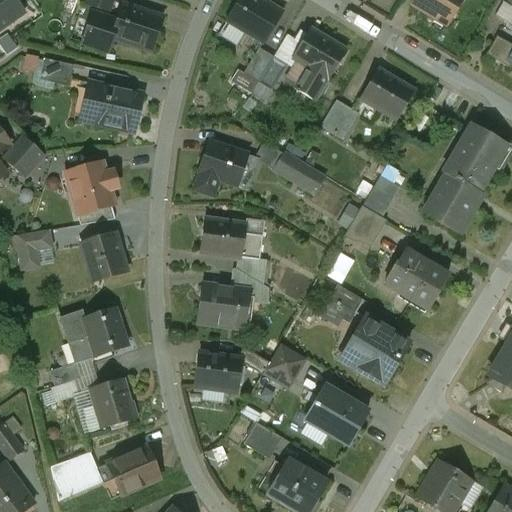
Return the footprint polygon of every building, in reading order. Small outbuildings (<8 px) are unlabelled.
[(11,0),(0,0),(0,29),(22,14),(11,0)] [(111,0),(87,0),(86,6),(108,13),(111,0)] [(264,6),(254,0),(238,0),(225,23),(261,45),(280,16),(279,15),(280,14),(265,4),(264,6)] [(460,0),(413,0),(410,6),(431,18),(435,11),(449,20),(460,0)] [(511,0),(509,0),(506,5),(502,2),(501,4),(511,10),(511,0)] [(161,19),(121,6),(114,28),(110,40),(111,40),(150,53),(161,19)] [(114,28),(95,22),(87,47),(106,53),(111,40),(110,40),(114,28)] [(344,52),(309,31),(291,60),(305,69),(292,91),(313,103),(326,82),(344,52)] [(511,47),(495,38),(485,55),(506,69),(509,64),(511,66),(511,47)] [(272,58),(257,50),(241,75),(256,84),(271,59),(272,58)] [(286,67),(271,59),(256,84),(270,93),(286,67)] [(72,67),(43,60),(38,82),(39,82),(40,76),(69,82),(72,67)] [(376,71),(358,101),(394,122),(412,93),(376,71)] [(140,96),(92,86),(84,123),(103,128),(104,126),(132,133),(140,96)] [(357,115),(334,102),(319,128),(341,142),(357,115)] [(423,122),(437,130),(447,114),(433,105),(423,122)] [(470,127),(441,175),(443,177),(476,196),(477,195),(492,169),(497,172),(510,151),(470,127)] [(22,139),(2,161),(22,178),(42,156),(22,139)] [(246,156),(208,143),(197,174),(198,175),(192,191),(211,198),(217,181),(234,187),(233,187),(235,188),(246,156)] [(281,156),(263,145),(256,156),(275,167),(281,156)] [(323,179),(282,155),(275,167),(272,172),(313,197),(323,179)] [(101,164),(64,175),(76,217),(110,208),(113,207),(101,164)] [(476,196),(443,177),(421,215),(456,235),(479,196),(477,195),(476,196)] [(378,178),(360,208),(380,220),(398,189),(378,178)] [(110,208),(76,217),(79,227),(113,221),(110,208)] [(380,220),(360,208),(346,232),(370,246),(384,223),(380,220)] [(243,226),(203,220),(198,255),(236,260),(239,260),(242,235),(243,226)] [(47,232),(15,238),(18,254),(31,251),(49,248),(47,232)] [(261,238),(242,235),(239,260),(257,262),(258,261),(261,238)] [(114,236),(79,246),(85,266),(86,266),(91,281),(90,282),(90,283),(125,273),(119,253),(118,253),(113,238),(114,237),(114,236)] [(31,251),(18,254),(21,270),(34,268),(31,251)] [(446,278),(404,253),(396,265),(395,264),(382,285),(383,286),(384,285),(398,293),(397,294),(426,311),(446,278)] [(257,262),(239,260),(236,260),(234,271),(260,286),(262,287),(265,262),(258,261),(257,262)] [(260,286),(234,271),(231,271),(229,289),(247,292),(247,298),(259,299),(260,286)] [(229,289),(200,286),(195,325),(242,331),(247,298),(247,292),(229,289)] [(361,302),(336,287),(328,300),(338,306),(353,315),(361,302)] [(338,306),(328,300),(322,310),(332,316),(338,306)] [(83,320),(81,320),(94,358),(109,354),(125,348),(113,310),(83,320)] [(80,313),(58,320),(74,364),(75,364),(94,358),(81,320),(83,320),(80,313)] [(407,345),(363,319),(344,352),(345,352),(346,351),(355,356),(348,367),(382,387),(407,345)] [(511,334),(486,378),(511,393),(511,334)] [(303,360),(279,346),(275,352),(268,364),(264,370),(288,384),(303,360)] [(268,364),(242,349),(236,359),(239,360),(238,365),(242,365),(260,376),(264,370),(268,364)] [(236,359),(198,354),(193,388),(234,394),(238,365),(239,360),(236,359)] [(74,364),(48,373),(53,388),(72,382),(79,380),(75,364),(74,364)] [(121,381),(88,391),(100,430),(133,420),(135,419),(131,404),(128,405),(121,381)] [(53,388),(49,390),(54,405),(77,397),(72,382),(53,388)] [(366,414),(323,388),(303,422),(346,447),(366,414)] [(281,440),(254,424),(242,446),(268,461),(281,440)] [(21,452),(2,426),(0,426),(0,450),(8,462),(21,452)] [(143,448),(106,465),(120,497),(158,481),(143,448)] [(88,454),(49,469),(56,501),(101,483),(88,454)] [(437,464),(425,484),(424,483),(415,500),(435,511),(452,511),(470,482),(437,462),(436,464),(437,464)] [(308,511),(324,485),(286,463),(266,496),(284,506),(284,505),(296,511),(308,511)] [(0,511),(23,511),(32,506),(2,465),(0,465),(0,511)] [(511,511),(511,493),(502,487),(486,511),(511,511)]
